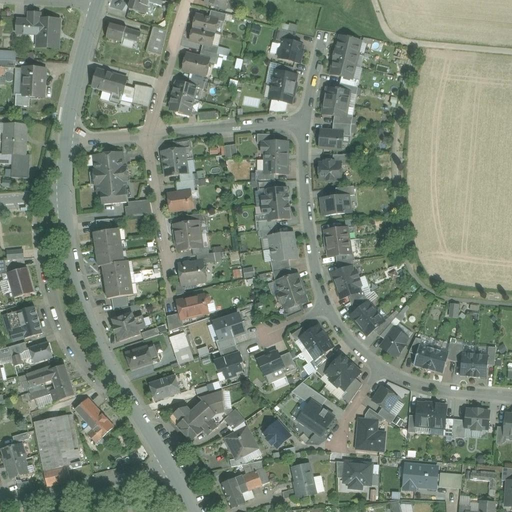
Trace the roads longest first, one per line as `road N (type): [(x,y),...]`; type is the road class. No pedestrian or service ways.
road 1 (secondary): [(63,196),(91,329),(167,464)]
road 2 (residential): [(303,123),(308,221),(327,307)]
road 3 (residential): [(149,136),(168,295)]
road 4 (residential): [(149,136),(303,123)]
road 5 (residential): [(21,499),(167,464)]
road 6 (residential): [(187,0),(149,136)]
road 7 (secondary): [(99,3),(65,140)]
road 8 (residential): [(379,367),(436,388),(511,396)]
